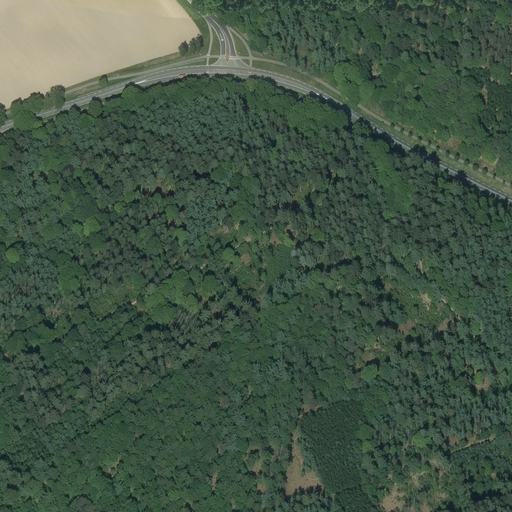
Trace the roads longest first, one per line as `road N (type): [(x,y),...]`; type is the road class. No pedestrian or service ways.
road 1 (track): [(417,266),(279,302),(48,464)]
road 2 (track): [(338,511),(332,498),(209,508),(114,486),(61,484),(55,460),(0,370)]
road 3 (primary): [(511,201),(305,89),(227,71)]
road 4 (primary): [(0,127),(151,79),(227,71)]
road 5 (track): [(0,380),(202,265)]
road 6 (track): [(511,77),(373,110),(370,126)]
road 7 (track): [(338,196),(202,265)]
road 8 (track): [(511,384),(417,266)]
road 9 (track): [(202,265),(136,196),(104,210)]
road 10 (track): [(367,133),(416,253)]
